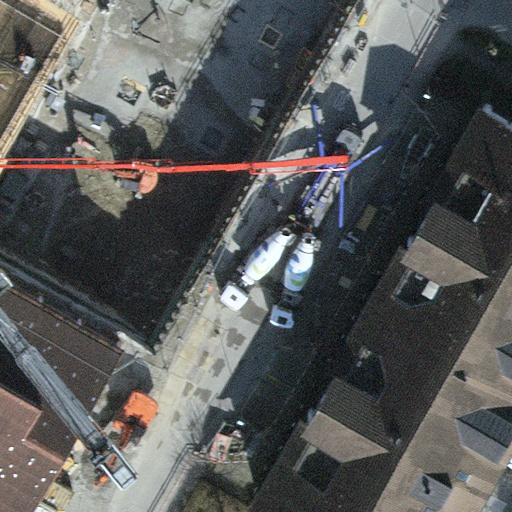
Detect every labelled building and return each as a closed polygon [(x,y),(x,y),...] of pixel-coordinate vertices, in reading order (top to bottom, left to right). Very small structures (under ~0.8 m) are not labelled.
[(0,0),(0,131),(58,29),(74,0),(0,0)] [(74,0),(58,29),(194,99),(250,0),(74,0)] [(374,303),(511,382),(511,120),(487,106),(374,303)] [(0,511),(35,511),(120,365),(0,296),(0,511)] [(459,511),(511,420),(511,382),(374,303),(261,500),(281,511),(459,511)]
